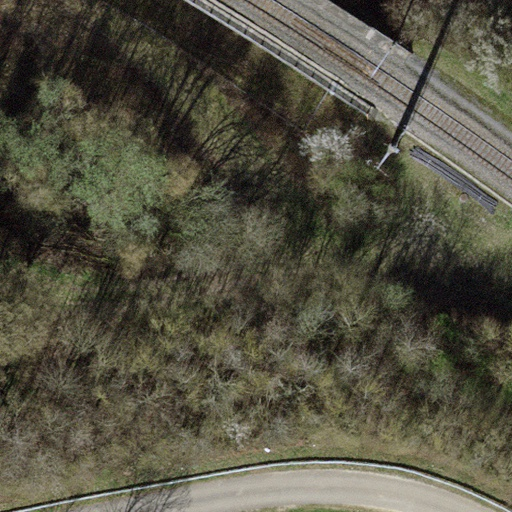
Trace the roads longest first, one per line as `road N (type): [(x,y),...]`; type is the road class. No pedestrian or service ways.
road 1 (track): [(511,304),(371,246),(75,306),(0,300)]
road 2 (unclassified): [(451,511),(367,488),(323,486),(129,511)]
